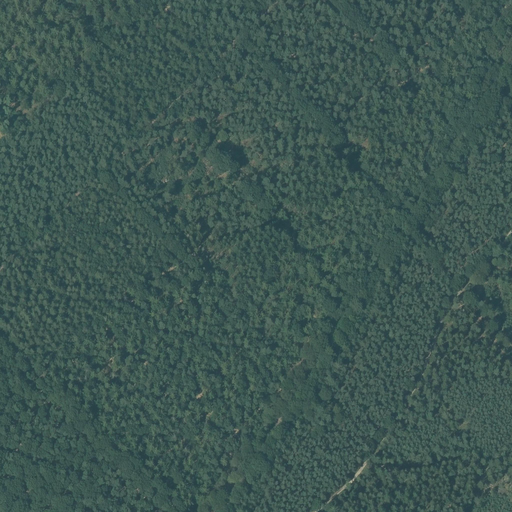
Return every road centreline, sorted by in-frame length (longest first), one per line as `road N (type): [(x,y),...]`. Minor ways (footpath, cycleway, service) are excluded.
road 1 (track): [(278,0),(0,270)]
road 2 (track): [(31,112),(305,379)]
road 3 (track): [(369,451),(419,367),(439,312),(510,223)]
road 4 (track): [(0,338),(174,511)]
road 5 (track): [(169,247),(39,376)]
road 6 (track): [(147,0),(31,112)]
